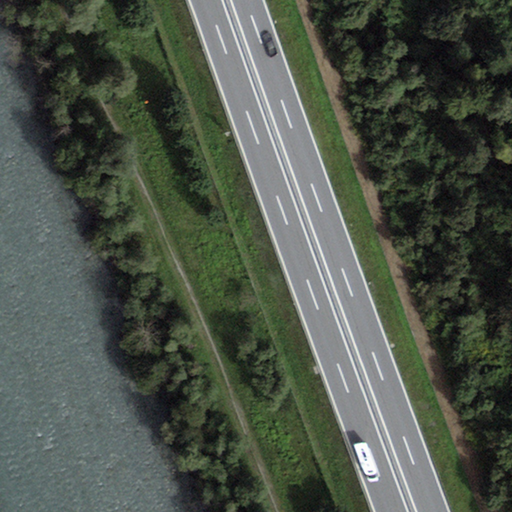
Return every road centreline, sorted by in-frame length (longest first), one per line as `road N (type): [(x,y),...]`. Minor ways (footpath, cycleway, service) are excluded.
road 1 (trunk): [(206,0),(392,511)]
road 2 (trunk): [(431,511),(246,0)]
